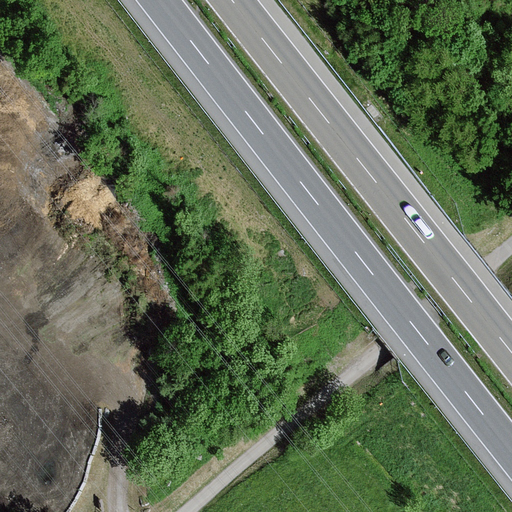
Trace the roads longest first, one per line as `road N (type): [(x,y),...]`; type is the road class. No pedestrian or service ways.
road 1 (motorway): [(160,0),(511,446)]
road 2 (motorway): [(511,350),(233,0)]
road 3 (track): [(191,511),(511,240)]
road 4 (track): [(131,511),(117,392),(0,249)]
